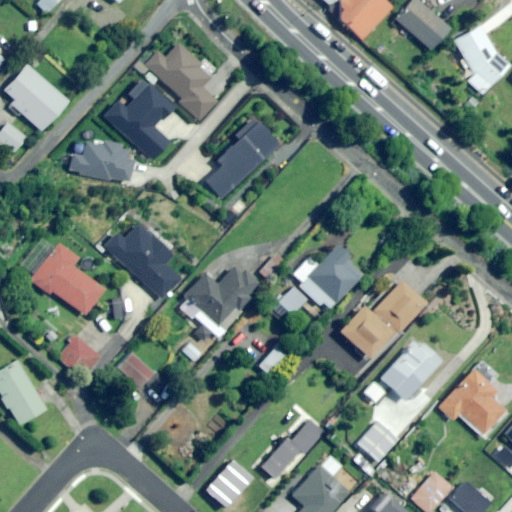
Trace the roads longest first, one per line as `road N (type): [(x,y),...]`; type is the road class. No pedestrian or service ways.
road 1 (residential): [(196,0),(511,294)]
road 2 (trunk): [(511,221),(268,0)]
road 3 (unknown): [(0,160),(27,156),(54,134),(173,0)]
road 4 (residential): [(28,511),(75,459),(98,451),(126,462),(181,511)]
